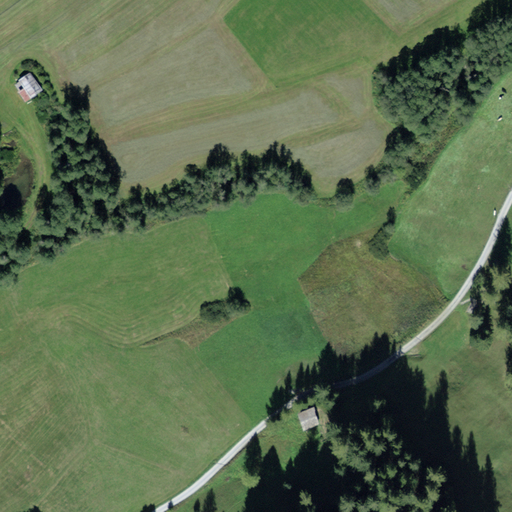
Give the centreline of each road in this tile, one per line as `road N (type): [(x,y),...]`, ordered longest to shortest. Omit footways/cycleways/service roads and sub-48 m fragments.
road 1 (track): [(511,199),(454,304),(414,340),(365,376),(307,390),(159,511)]
road 2 (track): [(0,247),(23,232),(40,196),(40,160),(19,126)]
